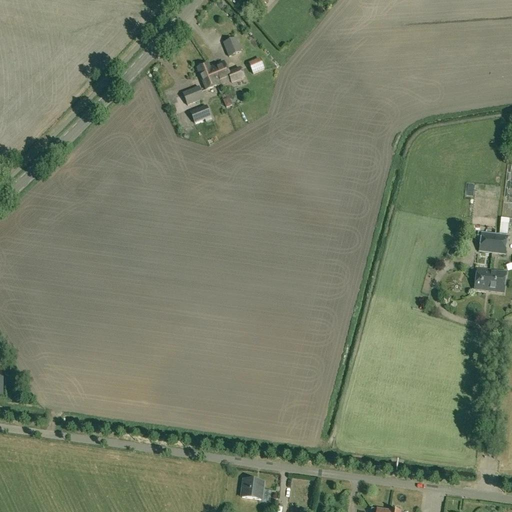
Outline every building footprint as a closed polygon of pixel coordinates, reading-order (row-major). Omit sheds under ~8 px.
[(235,39),(223,44),(228,58),(241,53),(235,39)] [(253,76),(264,71),(259,60),(248,65),(253,76)] [(238,68),(226,72),(223,64),(209,69),(216,87),(229,82),(230,84),(243,79),(238,68)] [(216,87),(209,69),(207,65),(196,69),(205,91),(216,87)] [(188,106),(204,100),(199,87),(183,94),(188,106)] [(231,97),(224,99),(228,109),(235,106),(231,97)] [(209,108),(194,115),(198,126),(214,119),(209,108)] [(502,234),(511,235),(511,219),(511,218),(503,218),(502,234)] [(492,254),(495,235),(494,235),(495,231),(486,229),(486,233),(482,233),(479,252),(492,254)] [(508,236),(495,235),(492,254),(505,255),(508,236)] [(488,292),(490,271),(478,269),(475,290),(488,292)] [(503,272),(490,271),(488,292),(500,294),(503,272)] [(264,483),(243,480),(242,491),(243,491),(242,498),(261,501),(262,494),(263,494),(264,483)]
